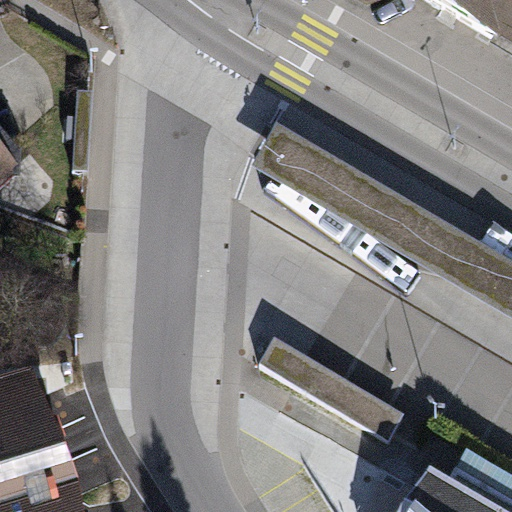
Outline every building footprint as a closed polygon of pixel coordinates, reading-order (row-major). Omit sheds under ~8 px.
[(511,17),(511,0),(425,0),(498,42),(500,38),(511,17)] [(511,17),(500,38),(511,44),(511,17)] [(94,95),(79,94),(76,135),(74,175),(89,176),(91,136),(94,95)] [(0,194),(23,174),(24,156),(0,129),(0,194)] [(511,268),(277,130),(251,174),(511,326),(511,268)] [(273,343),(258,369),(388,445),(403,418),(273,343)] [(31,374),(0,383),(0,511),(80,511),(76,487),(31,374)] [(511,483),(467,456),(456,475),(511,507),(511,483)] [(428,482),(410,511),(511,511),(511,507),(456,475),(445,492),(428,482)]
